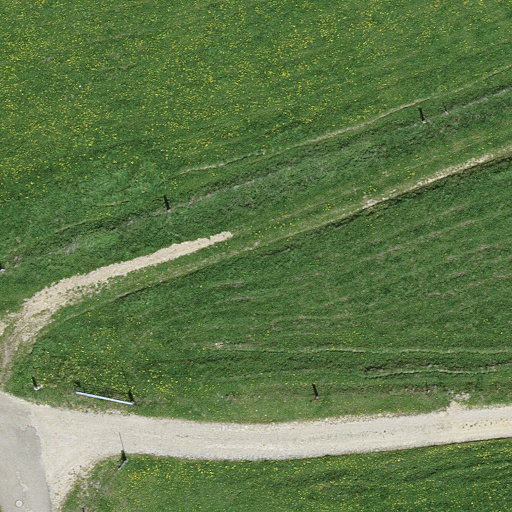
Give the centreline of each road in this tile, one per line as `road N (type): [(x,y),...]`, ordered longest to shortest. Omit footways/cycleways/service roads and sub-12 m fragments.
road 1 (track): [(511,132),(0,326)]
road 2 (track): [(10,421),(134,443),(246,443),(511,419)]
